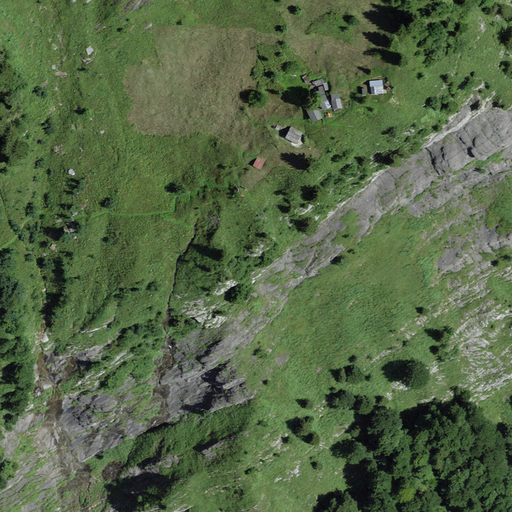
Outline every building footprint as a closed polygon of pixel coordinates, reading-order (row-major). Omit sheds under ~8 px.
[(282,84),(287,77),(279,71),(274,78),(282,84)] [(336,89),(344,86),(341,75),(333,78),(336,89)] [(324,84),(322,79),(315,81),(317,87),(324,84)] [(368,86),(368,98),(378,98),(378,86),(368,86)] [(314,93),(322,113),(331,109),(323,90),(314,93)] [(330,96),(332,110),(340,108),(338,95),(330,96)] [(308,112),(311,121),(318,119),(315,110),(308,112)] [(290,128),(284,138),(295,145),(301,134),(290,128)] [(257,158),(252,168),(259,171),(264,161),(257,158)]
